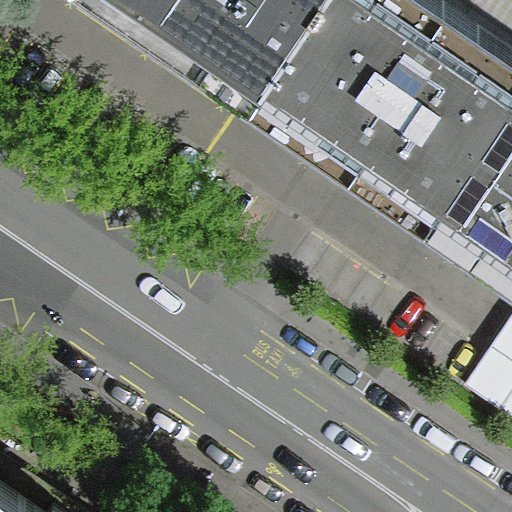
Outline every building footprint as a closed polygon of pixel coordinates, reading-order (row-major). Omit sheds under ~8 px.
[(128,0),(258,88),(317,0),(128,0)] [(511,43),(446,0),(317,0),(258,88),(433,210),(511,92),(511,43)] [(511,0),(446,0),(511,43),(511,0)] [(511,92),(433,210),(511,263),(511,92)] [(0,511),(54,511),(0,475),(0,511)]
